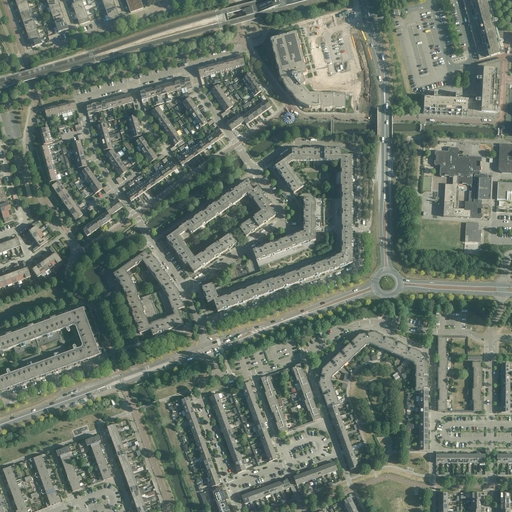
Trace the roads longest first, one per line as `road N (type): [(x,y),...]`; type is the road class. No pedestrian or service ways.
road 1 (residential): [(200,322),(360,265),(353,143),(292,143),(254,169)]
road 2 (residential): [(490,337),(369,321),(236,379),(216,370)]
road 3 (residential): [(183,287),(281,222),(254,169)]
road 4 (residential): [(491,511),(490,337)]
road 5 (tertiary): [(384,187),(385,96),(370,20)]
road 6 (residential): [(50,48),(178,0)]
road 7 (residential): [(231,485),(197,393),(216,370)]
road 8 (residential): [(254,169),(195,86),(191,67)]
